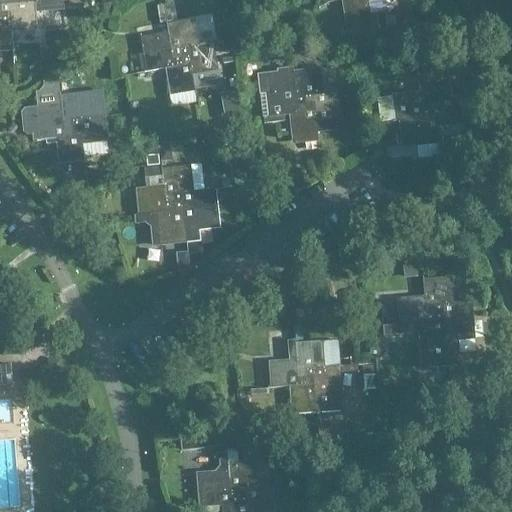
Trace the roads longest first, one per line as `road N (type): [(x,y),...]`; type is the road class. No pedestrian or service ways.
road 1 (unclassified): [(89,348),(376,159)]
road 2 (unclassified): [(89,348),(41,243),(0,190)]
road 3 (unclassified): [(142,511),(89,348)]
